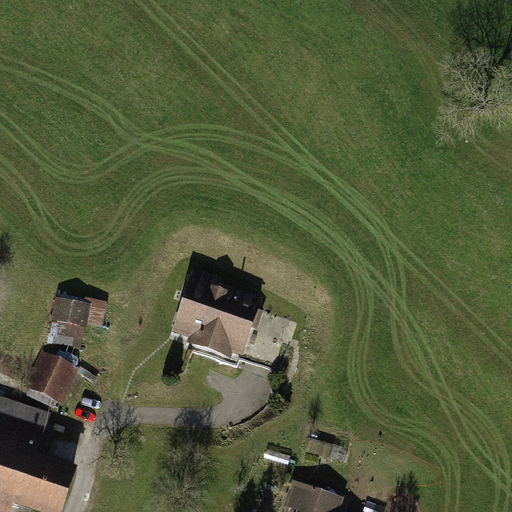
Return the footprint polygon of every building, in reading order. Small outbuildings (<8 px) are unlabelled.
[(267,301),(196,274),(173,336),(244,362),(267,301)] [(55,297),(46,342),(81,349),(89,304),(55,297)] [(78,366),(40,352),(27,386),(65,401),(78,366)] [(0,395),(0,412),(44,427),(48,411),(0,395)] [(44,427),(0,412),(0,511),(9,511),(13,502),(43,511),(58,511),(75,463),(36,450),(44,427)] [(348,511),(351,501),(297,485),(288,511),(348,511)]
